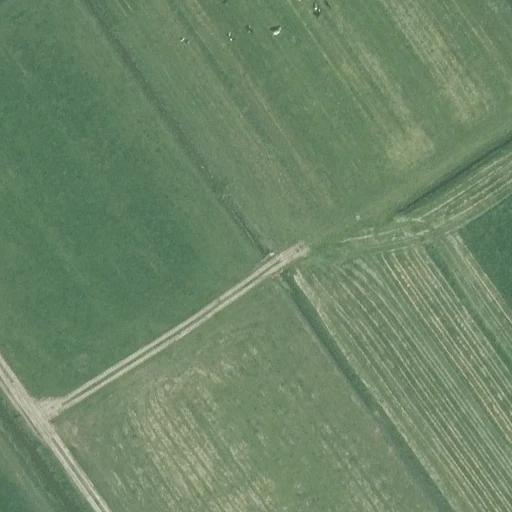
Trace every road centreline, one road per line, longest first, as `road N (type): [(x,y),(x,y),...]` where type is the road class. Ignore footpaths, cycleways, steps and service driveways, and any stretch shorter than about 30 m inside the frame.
road 1 (track): [(36,416),(305,246)]
road 2 (track): [(102,511),(0,365)]
